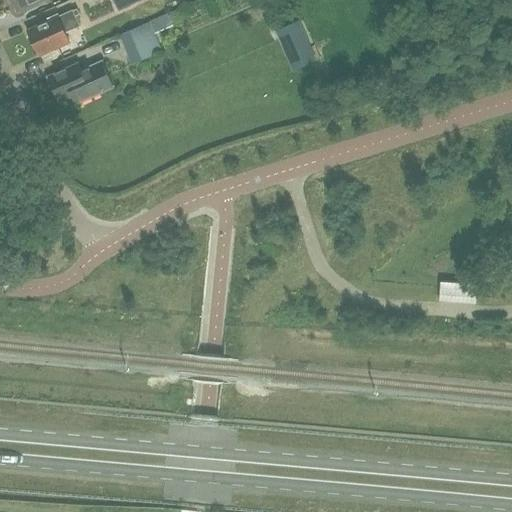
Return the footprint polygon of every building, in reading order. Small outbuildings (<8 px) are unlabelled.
[(12,0),(18,11),(40,0),(12,0)] [(139,0),(114,0),(119,9),(139,0)] [(79,26),(76,17),(79,16),(76,10),(57,18),(56,16),(40,23),(42,26),(27,32),(38,56),(69,43),(64,32),(79,26)] [(130,61),(161,47),(155,33),(173,26),(167,14),(119,35),(130,61)] [(292,71),(315,61),(299,22),(275,32),(278,40),(292,71)] [(114,88),(103,62),(82,72),(78,64),(48,78),(59,102),(72,96),(76,105),(114,88)]
